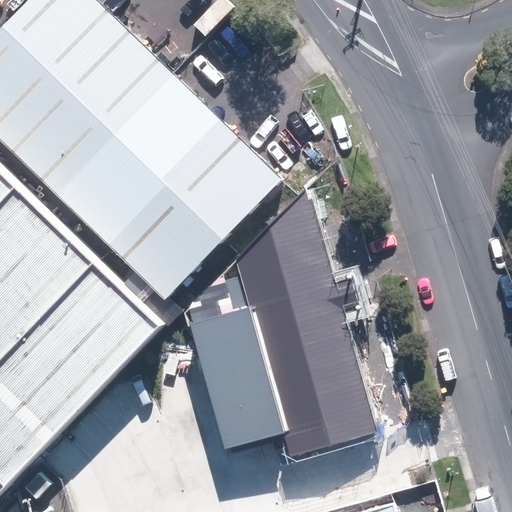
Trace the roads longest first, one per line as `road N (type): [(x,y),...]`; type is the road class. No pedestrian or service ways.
road 1 (tertiary): [(511,437),(434,160)]
road 2 (residential): [(400,85),(511,6)]
